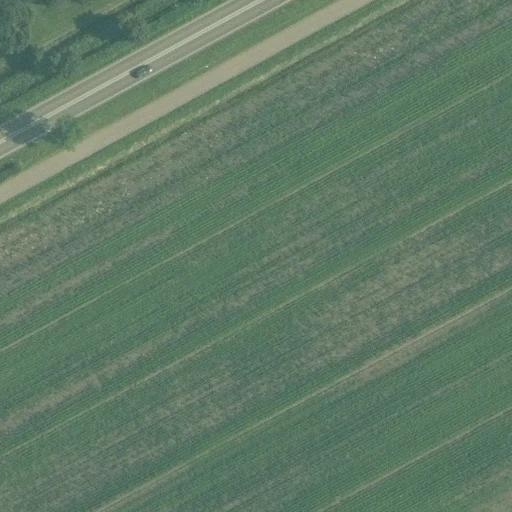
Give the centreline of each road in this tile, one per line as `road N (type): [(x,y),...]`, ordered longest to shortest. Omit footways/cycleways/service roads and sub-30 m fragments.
road 1 (unclassified): [(364,0),(0,196)]
road 2 (trunk): [(275,0),(0,151)]
